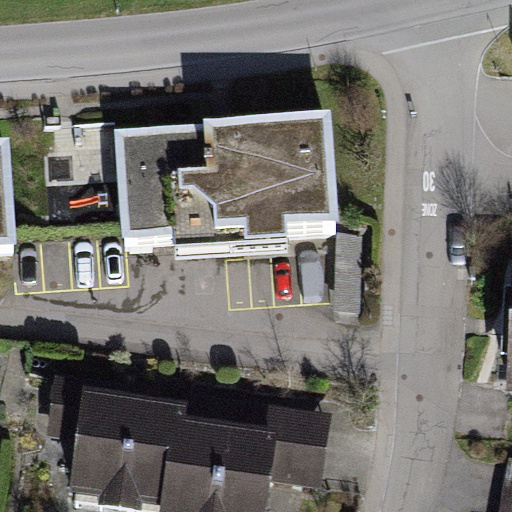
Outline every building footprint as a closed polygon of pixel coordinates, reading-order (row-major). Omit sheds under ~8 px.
[(126,146),(133,254),(343,240),(335,131),(126,146)] [(16,150),(0,151),(0,265),(24,264),(16,150)] [(511,286),(505,286),(496,400),(511,401),(511,286)] [(173,417),(74,401),(57,507),(88,511),(255,511),(260,486),(318,496),(331,421),(177,396),(173,417)] [(511,511),(511,481),(507,480),(502,511),(511,511)]
